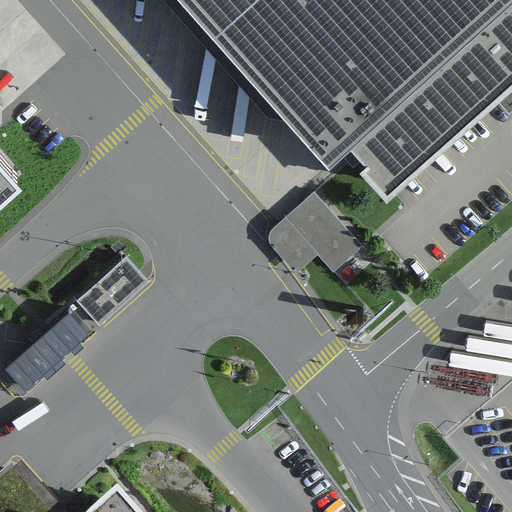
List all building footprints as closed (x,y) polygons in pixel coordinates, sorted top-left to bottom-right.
[(511,0),(195,0),(330,151),(350,136),(394,190),(511,85),(511,0)] [(0,182),(11,173),(0,159),(0,182)] [(315,199),(272,234),(300,269),(316,255),(332,274),(359,252),(315,199)] [(129,246),(81,290),(105,316),(153,271),(129,246)] [(0,511),(124,511),(106,491),(82,511),(59,511),(18,466),(0,481),(0,511)]
